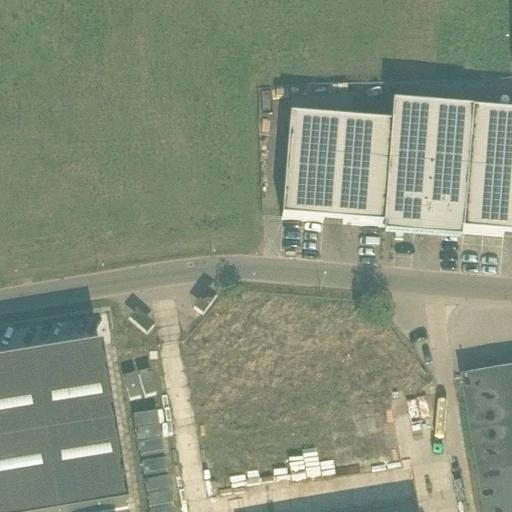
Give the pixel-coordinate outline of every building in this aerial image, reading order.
[(71,0),(75,27),(123,20),(147,16),(144,0),(71,0)] [(144,0),(147,16),(170,12),(194,9),(192,0),(144,0)] [(176,52),(170,12),(147,16),(123,20),(129,59),(176,52)] [(129,59),(123,20),(75,27),(81,66),(129,59)] [(182,91),(176,52),(129,59),(135,99),(159,95),(182,91)] [(135,99),(129,59),(81,66),(87,106),(135,99)] [(0,119),(8,118),(2,78),(0,78),(0,119)] [(165,135),(159,95),(135,99),(87,106),(93,145),(165,135)] [(289,118),(281,220),(384,229),(383,238),(402,239),(460,244),(461,235),(511,238),(511,115),(391,106),(390,126),(289,118)] [(0,159),(14,157),(8,118),(0,119),(0,159)] [(171,174),(165,135),(93,145),(99,185),(171,174)] [(0,200),(20,197),(14,157),(0,159),(0,200)] [(177,214),(171,174),(99,185),(105,225),(177,214)] [(0,240),(26,237),(20,197),(0,200),(0,240)] [(0,511),(111,511),(127,509),(101,350),(0,366),(0,511)] [(511,511),(511,370),(461,379),(483,511),(511,511)] [(413,414),(399,417),(407,456),(420,453),(413,414)]
